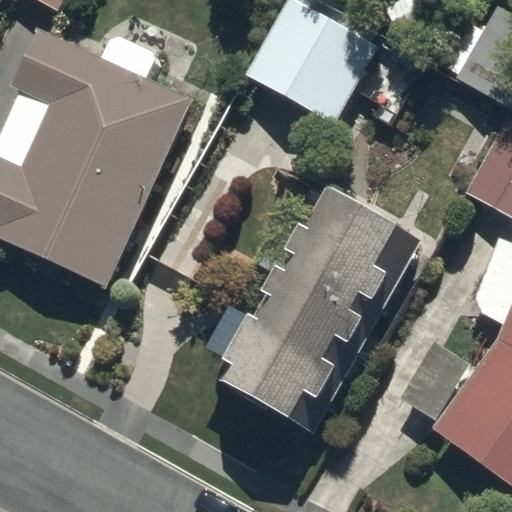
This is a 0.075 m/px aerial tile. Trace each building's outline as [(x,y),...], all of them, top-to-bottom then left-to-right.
[(54,0),(78,13),(85,0),(54,0)] [(397,56),(307,9),(267,86),(356,133),(397,56)] [(511,17),(509,15),(471,86),(511,107),(511,17)] [(0,215),(132,275),(207,111),(69,49),(0,199),(0,215)] [(511,128),(509,127),(469,204),(511,226),(511,128)] [(431,256),(349,211),(245,398),(326,443),(431,256)] [(444,435),(511,483),(511,256),(503,253),(478,317),(508,328),(498,356),(444,435)]
